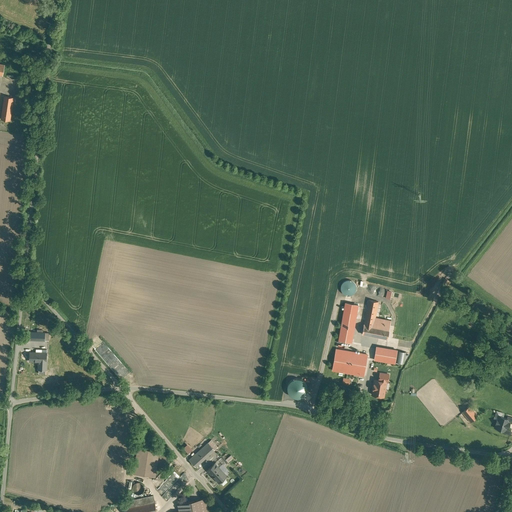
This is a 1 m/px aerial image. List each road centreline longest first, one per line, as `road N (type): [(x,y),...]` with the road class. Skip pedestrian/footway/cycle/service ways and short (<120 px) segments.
road 1 (unclassified): [(122,387),(311,408),(363,433),(509,455)]
road 2 (unclassified): [(53,0),(24,278)]
road 3 (unclassified): [(231,511),(122,387)]
road 4 (unclassified): [(24,278),(122,387)]
road 5 (unclassified): [(24,278),(10,402)]
